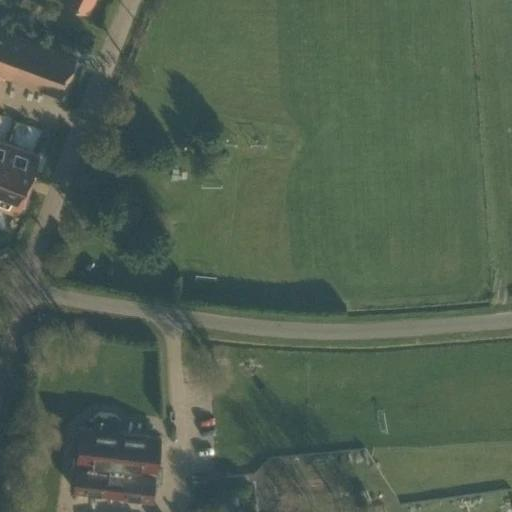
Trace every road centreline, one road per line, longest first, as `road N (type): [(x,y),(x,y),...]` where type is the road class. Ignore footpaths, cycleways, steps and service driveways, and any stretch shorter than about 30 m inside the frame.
road 1 (unclassified): [(511,321),(381,332),(235,325),(20,291)]
road 2 (residential): [(20,291),(134,0)]
road 3 (unclassified): [(0,410),(20,291)]
